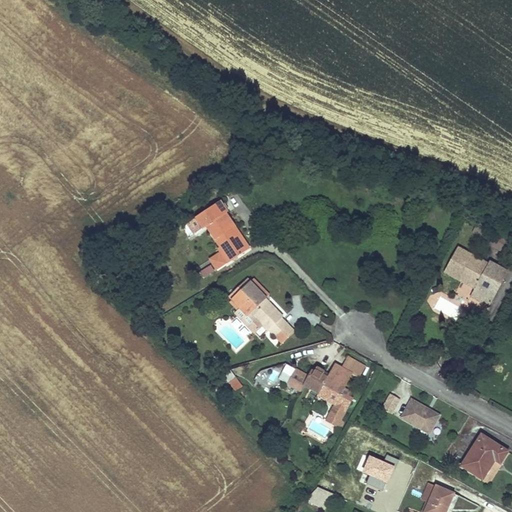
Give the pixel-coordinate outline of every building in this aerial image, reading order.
[(226,199),(196,218),(203,229),(207,227),(222,250),(220,252),(221,253),(212,259),(218,269),(250,249),(226,214),(233,209),(226,199)] [(189,239),(203,229),(196,218),(182,228),(189,239)] [(474,290),(493,299),(508,272),(489,262),(488,265),(457,249),(445,271),(476,288),(474,290)] [(208,266),(200,271),(205,278),(213,272),(208,266)] [(251,282),(248,279),(229,297),(232,300),(251,282)] [(251,282),(266,298),(269,295),(254,279),(251,282)] [(230,302),(238,310),(235,313),(255,334),(263,326),(268,331),(270,330),(276,337),(288,325),(281,319),(283,317),(265,299),(266,298),(251,282),(232,300),(230,302)] [(493,299),(474,290),(471,297),(489,306),(493,299)] [(294,332),(288,325),(276,337),(283,343),(294,332)] [(341,368),(352,374),(352,375),(359,378),(365,367),(347,357),(341,368)] [(296,369),(288,384),(301,391),(304,385),(319,393),(319,392),(336,401),(334,405),(328,417),(335,421),(340,424),(353,399),(349,397),(351,394),(350,391),(345,388),(352,375),(352,374),(341,368),(335,364),(326,380),(322,377),(324,373),(316,369),(313,373),(311,372),(308,376),(296,369)] [(234,390),(242,387),(238,377),(230,380),(234,390)] [(319,392),(319,393),(317,396),(334,405),(336,401),(319,392)] [(383,408),(392,413),(399,400),(390,395),(383,408)] [(235,410),(228,401),(221,405),(228,415),(235,410)] [(439,416),(412,401),(402,418),(429,434),(439,416)] [(335,421),(328,417),(326,421),(338,427),(340,424),(335,421)] [(462,466),(483,479),(495,460),(500,464),(508,452),(481,435),(462,466)] [(486,479),(489,481),(499,465),(496,463),(486,479)] [(371,499),(387,506),(395,488),(379,481),(371,499)] [(425,511),(436,486),(429,484),(422,500),(427,502),(423,511),(425,511)] [(425,511),(445,511),(454,494),(436,486),(425,511)] [(325,510),(333,495),(318,488),(306,500),(325,510)]
